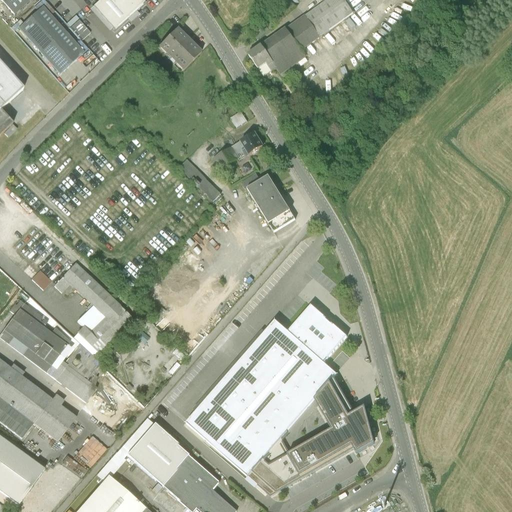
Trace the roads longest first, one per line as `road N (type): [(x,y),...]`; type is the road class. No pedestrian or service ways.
road 1 (tertiary): [(192,0),(346,246),(422,511)]
road 2 (residential): [(178,0),(0,183)]
